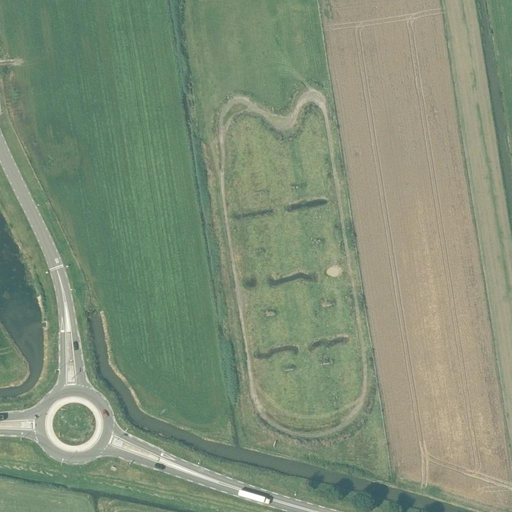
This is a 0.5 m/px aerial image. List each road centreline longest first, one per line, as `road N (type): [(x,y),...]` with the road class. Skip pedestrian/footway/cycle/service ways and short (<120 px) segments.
road 1 (tertiary): [(66,312),(47,246),(0,147)]
road 2 (primary): [(316,511),(180,467)]
